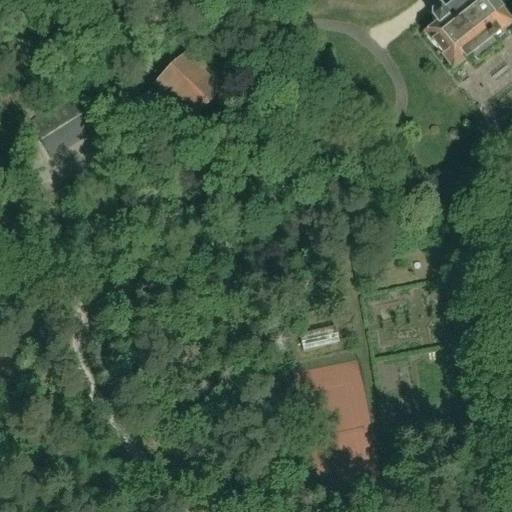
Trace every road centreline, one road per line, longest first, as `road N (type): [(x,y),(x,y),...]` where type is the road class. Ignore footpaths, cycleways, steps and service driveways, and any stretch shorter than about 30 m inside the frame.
road 1 (unclassified): [(80,292),(99,292),(405,120)]
road 2 (unclassified): [(80,292),(84,376),(99,411),(136,454),(233,511)]
road 3 (unclassified): [(80,292),(96,186),(138,46)]
